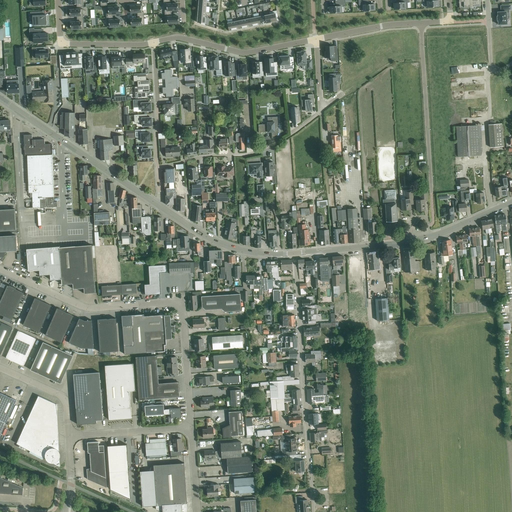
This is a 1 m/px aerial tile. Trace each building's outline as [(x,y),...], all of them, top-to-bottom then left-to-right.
[(409,0),(401,0),(402,2),(394,3),(394,9),(401,9),(401,10),(405,10),(405,9),(408,8),(407,2),(409,2),(409,0)] [(430,1),(429,0),(422,0),(423,1),(425,1),(426,7),(427,7),(428,8),(432,8),(432,7),(439,7),(438,0),(430,1)] [(366,4),(366,1),(358,2),(359,5),(361,5),(362,11),(364,11),(364,12),(368,12),(368,11),(375,10),(374,4),(366,4)] [(345,6),(345,3),(338,3),(338,6),(330,6),(330,13),(337,13),(337,14),(341,13),(341,6),(345,6)] [(164,4),(165,14),(171,13),(171,10),(178,10),(178,9),(178,5),(177,5),(177,4),(170,4),(164,4)] [(498,21),(498,25),(502,24),(502,25),(506,25),(506,24),(507,24),(506,12),(508,12),(508,10),(511,9),(510,5),(501,6),(501,12),(497,12),(498,16),(497,16),(497,21),(498,21)] [(137,12),(137,15),(144,15),(143,12),(142,12),(142,6),(130,6),(130,13),(137,12)] [(113,17),(113,14),(119,13),(119,7),(106,8),(106,17),(113,17)] [(83,9),(69,10),(70,16),(77,16),(77,19),(83,19),(83,9)] [(42,11),(30,12),(30,16),(32,16),(33,25),(47,25),(46,15),(42,15),(42,11)] [(277,11),(269,12),(270,14),(271,22),(277,21),(276,17),(278,17),(277,13),(277,11)] [(171,13),(165,14),(165,24),(178,23),(178,22),(179,22),(179,17),(178,18),(178,16),(171,16),(171,13)] [(144,15),(137,15),(137,18),(131,19),(131,20),(130,20),(130,24),(131,24),(131,26),(144,25),(144,15)] [(106,17),(107,27),(120,26),(120,25),(121,25),(121,21),(120,21),(120,19),(113,20),(113,17),(106,17)] [(205,25),(205,17),(197,17),(197,22),(201,23),(201,24),(205,25)] [(77,22),(70,22),(70,24),(70,28),(71,28),(71,29),(84,28),(83,19),(77,19),(77,22)] [(42,29),(33,29),(33,34),(34,42),(34,43),(43,43),(43,41),(48,41),(47,33),(42,33),(42,29)] [(331,46),(325,46),(325,52),(324,52),(325,57),(331,57),(331,61),(338,61),(337,47),(331,47),(331,46)] [(46,47),(35,47),(36,58),(40,58),(40,59),(44,58),(49,57),(48,49),(46,50),(46,47)] [(160,50),(161,58),(173,55),(174,61),(178,60),(177,50),(177,51),(172,52),(171,48),(160,50)] [(190,67),(194,67),(194,57),(190,58),(189,50),(180,50),(181,62),(190,62),(190,67)] [(24,51),(16,52),(17,67),(25,66),(24,51)] [(305,51),(301,51),(302,52),(297,52),(297,53),(296,54),(297,59),(298,58),(298,66),(302,66),(306,65),(306,69),(312,69),(312,60),(306,61),(306,60),(306,55),(305,51)] [(72,69),(71,52),(66,52),(66,53),(64,54),(64,59),(60,60),(60,69),(65,69),(65,65),(71,64),(72,69)] [(75,52),(71,52),(72,69),(72,64),(77,64),(77,68),(82,68),(82,58),(78,58),(78,53),(75,53),(75,52)] [(133,59),(126,59),(126,65),(134,64),(134,63),(143,62),(143,68),(149,68),(148,57),(144,57),(144,54),(133,55),(133,59)] [(98,55),(99,69),(105,69),(105,73),(110,73),(109,59),(106,59),(106,56),(103,56),(102,55),(98,55)] [(280,56),(279,56),(280,65),(283,65),(284,69),(294,68),(293,57),(289,57),(289,56),(288,56),(288,55),(283,55),(283,56),(280,57),(280,56)] [(87,56),(87,57),(85,57),(86,61),(85,61),(85,65),(86,65),(86,69),(90,69),(90,72),(96,72),(96,63),(93,63),(92,57),(91,57),(91,56),(87,56)] [(112,58),(112,69),(125,68),(125,60),(121,60),(121,57),(116,57),(116,56),(113,57),(112,58)] [(197,70),(207,70),(206,57),(203,57),(203,56),(197,56),(197,58),(195,58),(196,64),(197,64),(197,70)] [(216,76),(222,76),(222,63),(218,64),(218,56),(212,57),(212,58),(209,58),(210,70),(216,70),(216,76)] [(273,58),(265,59),(266,76),(278,76),(277,65),(274,65),(274,62),(273,62),(273,58)] [(227,60),(223,60),(224,72),(225,72),(225,76),(235,76),(234,64),(231,64),(231,61),(227,61),(227,60)] [(256,61),(252,61),(253,74),(259,73),(259,76),(264,76),(263,63),(259,63),(259,62),(256,62),(256,61)] [(236,80),(243,80),(242,76),(247,76),(246,64),(243,65),(243,64),(239,64),(239,74),(236,74),(236,80)] [(165,79),(165,83),(179,82),(179,78),(177,78),(177,77),(171,77),(170,69),(164,70),(164,73),(161,73),(162,79),(165,79)] [(135,87),(150,86),(150,80),(147,80),(146,76),(138,76),(138,75),(133,75),(134,81),(137,81),(138,86),(135,87)] [(329,91),(337,90),(336,84),(341,84),(340,75),(336,75),(336,78),(329,78),(329,91)] [(18,80),(7,81),(8,93),(19,92),(18,80)] [(32,92),(33,96),(33,101),(45,100),(45,102),(53,101),(52,81),(43,81),(44,92),(32,92)] [(166,94),(166,97),(172,96),(172,89),(177,89),(177,87),(180,87),(179,82),(165,83),(165,87),(162,88),(163,94),(166,94)] [(150,86),(135,87),(135,93),(137,93),(137,98),(147,98),(147,92),(150,92),(150,86)] [(305,100),(301,100),(302,106),(305,106),(306,112),(313,112),(312,101),(314,101),(314,95),(308,95),(308,100),(305,100)] [(180,104),(180,97),(171,98),(172,104),(164,105),(163,105),(163,109),(164,109),(165,115),(168,114),(168,116),(172,116),(172,114),(178,114),(177,104),(180,104)] [(151,107),(151,103),(146,103),(146,99),(133,100),(133,108),(134,108),(134,107),(141,107),(142,111),(146,111),(151,111),(151,107)] [(184,99),(185,106),(188,106),(188,111),(195,111),(194,99),(184,99)] [(293,108),(288,109),(289,120),(292,119),(292,122),(299,122),(299,116),(300,116),(300,110),(298,110),(298,107),(293,107),(293,108)] [(60,115),(60,129),(65,129),(65,136),(73,136),(73,129),(74,129),(75,113),(68,112),(62,112),(62,115),(60,115)] [(134,115),(134,123),(135,123),(135,122),(142,122),(142,126),(152,126),(152,122),(151,118),(147,118),(147,114),(134,115)] [(278,138),(278,133),(278,131),(277,127),(278,127),(277,117),(267,117),(268,122),(267,122),(267,124),(258,124),(259,132),(265,132),(268,131),(268,132),(269,132),(268,131),(271,131),(272,138),(278,138)] [(502,123),(489,124),(491,147),(504,146),(502,123)] [(479,125),(456,126),(458,157),(481,156),(479,125)] [(78,130),(79,140),(79,145),(88,144),(87,129),(78,130)] [(150,138),(150,134),(146,134),(145,129),(140,130),(135,130),(135,137),(141,137),(141,142),(145,142),(150,141),(150,138)] [(134,130),(126,131),(126,136),(128,136),(128,140),(135,139),(134,130)] [(241,133),(237,134),(236,135),(236,142),(238,142),(239,150),(244,150),(244,137),(244,133),(241,133)] [(54,202),(52,149),(52,144),(45,144),(44,139),(32,140),(32,135),(24,135),(25,156),(27,156),(29,193),(30,193),(30,197),(32,197),(33,208),(57,207),(57,202),(54,202)] [(114,146),(124,145),(123,135),(114,136),(114,146)] [(219,139),(219,143),(219,148),(227,148),(227,144),(233,144),(233,139),(232,135),(229,136),(229,138),(219,139)] [(333,152),(338,151),(340,151),(339,142),(340,142),(340,135),(332,136),(332,148),(333,148),(333,152)] [(99,140),(100,155),(100,160),(109,160),(108,151),(113,150),(112,139),(99,140)] [(199,146),(199,148),(199,153),(213,152),(213,140),(206,140),(207,145),(199,146)] [(195,148),(194,143),(190,144),(191,149),(187,149),(188,156),(197,155),(196,150),(196,148),(195,148)] [(142,158),(151,157),(151,153),(150,150),(146,150),(146,145),(136,146),(136,153),(142,153),(142,158)] [(179,147),(175,147),(175,148),(165,149),(166,157),(171,157),(171,156),(180,155),(179,147)] [(265,162),(266,176),(272,176),(273,183),(277,183),(276,168),(273,168),(273,162),(272,162),(272,161),(268,161),(268,162),(265,162)] [(262,177),(262,173),(262,164),(249,164),(249,174),(257,174),(257,178),(262,177)] [(207,167),(204,167),(204,177),(208,176),(208,180),(215,179),(215,173),(212,173),(212,167),(211,167),(210,166),(208,166),(207,167)] [(234,175),(234,172),(233,167),(227,167),(225,168),(225,166),(218,166),(218,168),(217,168),(218,176),(224,175),(224,177),(231,177),(230,175),(234,175)] [(165,189),(166,205),(173,204),(173,191),(176,191),(174,168),(165,168),(165,171),(164,171),(164,183),(164,189),(165,189)] [(201,185),(201,181),(201,180),(198,180),(197,172),(196,172),(196,168),(189,168),(189,180),(190,180),(190,179),(190,178),(194,178),(194,179),(195,179),(195,182),(197,182),(197,185),(201,185)] [(92,189),(93,200),(97,200),(97,189),(102,189),(101,176),(93,175),(93,189),(92,189)] [(495,187),(496,192),(496,197),(507,195),(506,186),(508,186),(507,181),(507,177),(502,178),(503,186),(500,187),(495,187)] [(114,190),(114,188),(113,183),(107,183),(107,190),(108,190),(109,203),(115,202),(114,190)] [(462,204),(458,204),(459,207),(459,212),(466,211),(466,204),(465,204),(465,200),(470,199),(470,195),(470,194),(469,190),(466,190),(466,187),(460,188),(460,191),(461,200),(462,204)] [(420,200),(416,200),(417,206),(417,211),(425,210),(424,201),(428,201),(427,196),(427,192),(427,188),(424,188),(425,193),(420,193),(420,200)] [(119,194),(118,197),(120,198),(119,202),(119,207),(123,207),(123,204),(127,204),(127,201),(123,201),(124,200),(125,195),(126,190),(121,189),(119,194)] [(396,199),(395,190),(384,191),(385,200),(383,200),(383,204),(385,204),(386,222),(390,222),(390,224),(394,224),(393,221),(397,221),(396,203),(395,203),(395,202),(394,202),(394,199),(396,199)] [(412,192),(410,192),(405,192),(405,199),(401,199),(402,210),(410,209),(409,200),(413,200),(413,195),(412,192)] [(476,192),(473,193),(473,201),(477,201),(477,203),(484,203),(483,193),(476,193),(476,192)] [(176,198),(176,206),(176,211),(185,211),(185,199),(178,198),(178,195),(176,195),(176,198)] [(250,226),(249,201),(244,201),(244,204),(239,204),(240,217),(245,216),(245,226),(250,226)] [(454,207),(445,208),(445,211),(443,211),(444,217),(446,216),(446,220),(454,219),(453,212),(458,212),(457,201),(453,201),(454,207)] [(98,204),(94,204),(96,246),(99,246),(98,232),(97,225),(98,225),(111,224),(110,212),(98,213),(98,204)] [(310,208),(301,209),(301,211),(301,215),(314,214),(313,208),(313,204),(310,205),(310,208)] [(135,208),(132,208),(132,218),(141,218),(141,228),(141,231),(145,231),(145,232),(147,233),(151,233),(151,222),(150,217),(141,217),(141,213),(142,213),(142,207),(141,207),(141,205),(137,205),(136,206),(136,209),(135,209),(135,208)] [(193,205),(192,221),(200,222),(201,206),(193,205)] [(206,213),(206,215),(206,220),(215,220),(214,213),(215,213),(215,208),(215,207),(210,207),(210,210),(206,210),(206,213)] [(363,209),(364,214),(364,219),(368,219),(369,233),(377,232),(377,230),(377,229),(376,224),(373,224),(373,222),(371,222),(371,218),(371,208),(363,209)] [(0,230),(16,230),(14,209),(0,209),(0,230)] [(357,209),(347,209),(348,215),(348,229),(349,238),(349,243),(359,242),(358,237),(357,215),(357,209)] [(340,235),(340,239),(341,244),(348,243),(348,238),(347,234),(346,220),(345,210),(337,210),(338,221),(342,220),(343,234),(340,235)] [(287,229),(287,221),(290,221),(289,216),(281,216),(282,229),(287,229)] [(225,233),(224,238),(232,239),(232,238),(236,239),(237,231),(234,231),(235,223),(231,222),(227,222),(225,233)] [(299,246),(310,245),(310,238),(309,239),(308,233),(308,229),(305,230),(305,224),(298,225),(299,230),(300,239),(299,239),(299,246)] [(174,233),(174,231),(174,226),(168,226),(168,231),(167,231),(167,238),(166,238),(166,243),(167,245),(171,245),(171,233),(174,233)] [(275,243),(277,243),(277,234),(273,234),(273,230),(272,230),(271,228),(271,227),(268,227),(268,231),(269,242),(275,241),(275,243)] [(288,234),(289,244),(289,249),(297,248),(296,243),(296,234),(297,234),(297,227),(293,227),(293,233),(288,234)] [(320,235),(320,240),(321,245),(329,245),(328,230),(324,230),(324,235),(320,235)] [(255,231),(251,231),(251,238),(255,238),(255,248),(261,248),(261,236),(255,236),(255,231)] [(129,232),(122,232),(123,244),(130,243),(129,232)] [(17,251),(17,246),(16,235),(0,236),(0,260),(2,261),(7,253),(6,251),(17,251)] [(181,239),(177,239),(178,247),(181,247),(181,248),(189,247),(189,244),(189,243),(189,240),(188,236),(186,236),(185,235),(183,235),(183,236),(180,236),(181,239)] [(75,246),(77,267),(78,278),(72,278),(73,284),(73,289),(84,288),(84,294),(95,293),(91,245),(75,246)] [(61,279),(62,285),(73,284),(72,278),(78,278),(77,267),(75,246),(59,247),(61,268),(62,279),(61,279)] [(59,247),(43,248),(44,264),(49,264),(50,274),(51,280),(61,279),(62,279),(61,268),(59,247)] [(415,261),(414,247),(403,248),(405,272),(419,271),(419,266),(419,261),(415,261)] [(44,264),(43,248),(27,249),(28,271),(39,270),(40,275),(50,274),(49,264),(44,264)] [(379,269),(378,257),(377,252),(367,254),(370,270),(379,269)] [(436,269),(435,257),(435,252),(424,253),(425,258),(425,270),(436,269)] [(343,261),(343,256),(333,257),(333,262),(334,270),(337,269),(336,266),(344,266),(343,261)] [(328,264),(328,262),(328,257),(319,258),(319,263),(320,265),(320,266),(321,281),(329,281),(329,278),(329,270),(328,264)] [(401,272),(400,267),(400,262),(399,257),(393,258),(393,263),(389,264),(389,269),(389,270),(394,270),(394,273),(401,272)] [(350,258),(350,266),(356,265),(357,275),(363,275),(362,258),(350,258)] [(284,270),(287,270),(292,270),(292,260),(281,260),(281,268),(284,268),(284,270)] [(311,261),(306,262),(306,269),(306,272),(307,275),(311,274),(313,274),(314,274),(314,273),(314,269),(314,265),(314,261),(313,261),(311,261)] [(190,262),(169,263),(170,274),(187,273),(190,273),(194,273),(194,263),(190,263),(190,262)] [(150,284),(144,284),(145,295),(161,294),(159,272),(167,272),(167,265),(148,266),(150,284)] [(264,278),(261,278),(261,276),(253,276),(253,284),(253,289),(259,289),(262,289),(264,289),(264,278)] [(203,281),(195,281),(195,290),(204,290),(203,281)] [(121,285),(122,295),(137,294),(136,284),(121,285)] [(0,301),(0,314),(12,320),(24,293),(7,285),(0,301)] [(122,295),(121,285),(101,286),(102,296),(122,295)] [(281,290),(273,290),(273,302),(281,302),(281,290)] [(240,294),(201,296),(202,307),(205,310),(221,309),(225,312),(241,311),(240,294)] [(286,294),(286,299),(286,310),(289,310),(294,310),(294,294),(289,294),(286,294)] [(197,309),(196,295),(188,296),(190,310),(197,309)] [(307,300),(302,300),(302,306),(312,306),(315,305),(311,306),(310,300),(313,299),(313,296),(306,297),(307,300)] [(23,325),(40,332),(51,305),(35,298),(23,325)] [(389,319),(387,298),(376,299),(378,320),(389,319)] [(303,315),(313,315),(312,309),(315,309),(315,305),(312,306),(312,309),(302,309),(303,315)] [(57,308),(45,335),(62,342),(74,315),(57,308)] [(175,330),(175,325),(171,325),(170,320),(170,315),(164,315),(132,317),(132,315),(122,316),(124,354),(163,351),(162,345),(166,345),(166,339),(172,339),(171,329),(172,329),(172,331),(173,332),(174,332),(175,331),(175,330)] [(303,321),(308,321),(308,324),(316,323),(316,320),(313,320),(313,315),(303,315),(303,321)] [(68,342),(84,349),(94,349),(92,320),(84,321),(79,318),(68,342)] [(97,320),(100,352),(118,351),(116,318),(97,320)] [(193,328),(198,328),(204,327),(204,319),(193,320),(193,328)] [(0,355),(13,328),(0,322),(0,355)] [(304,328),(304,336),(320,335),(319,329),(313,329),(313,327),(304,328)] [(5,358),(10,360),(10,361),(12,362),(13,361),(24,366),(36,339),(18,330),(5,358)] [(212,337),(213,349),(243,347),(242,335),(212,337)] [(195,351),(200,350),(204,350),(203,339),(194,340),(195,344),(195,346),(195,351)] [(296,341),(282,342),(281,342),(282,348),(281,348),(281,352),(293,351),(294,351),(293,347),(297,347),(296,341)] [(43,342),(32,365),(30,370),(61,384),(63,380),(62,380),(73,355),(43,342)] [(310,354),(305,354),(306,363),(312,363),(312,366),(315,365),(315,360),(321,360),(321,351),(311,351),(311,354),(310,354)] [(268,353),(260,354),(260,363),(268,363),(268,353)] [(214,369),(219,369),(238,367),(237,354),(213,355),(214,369)] [(156,355),(136,357),(139,400),(144,400),(174,397),(179,397),(178,382),(158,383),(156,359),(156,355)] [(197,367),(202,367),(206,366),(205,356),(195,357),(196,363),(197,367)] [(176,357),(171,357),(166,358),(168,373),(178,372),(176,357)] [(105,366),(108,415),(109,420),(131,418),(130,391),(135,391),(133,363),(105,366)] [(103,420),(103,416),(99,372),(73,374),(77,424),(97,423),(96,420),(103,420)] [(326,381),(326,374),(316,374),(316,382),(326,381)] [(210,377),(197,377),(197,381),(199,381),(199,385),(209,384),(208,381),(210,380),(214,380),(214,376),(210,377)] [(284,385),(283,381),(277,381),(270,382),(270,390),(266,391),(267,397),(271,397),(271,399),(284,398),(284,394),(284,385)] [(308,396),(315,396),(324,395),(323,385),(317,385),(317,389),(318,389),(319,392),(315,393),(314,389),(307,389),(308,396)] [(292,394),(284,394),(284,398),(301,397),(300,389),(292,390),(292,394)] [(231,406),(242,405),(240,390),(230,391),(231,406)] [(0,392),(0,436),(16,400),(0,392)] [(57,404),(55,404),(38,396),(17,443),(30,451),(46,459),(48,461),(50,462),(53,463),(55,462),(58,461),(59,459),(60,456),(60,454),(59,451),(57,404)] [(201,408),(206,408),(209,407),(209,404),(213,404),(213,397),(204,398),(204,400),(201,400),(201,408)] [(301,404),(301,397),(284,398),(285,402),(294,401),(294,404),(294,408),(292,408),(292,413),(300,413),(299,404),(301,404)] [(284,405),(284,398),(271,399),(271,403),(271,407),(272,423),(279,422),(278,411),(285,411),(284,410),(284,405)] [(145,415),(164,414),(164,404),(145,406),(145,415)] [(180,408),(165,409),(165,410),(165,412),(170,412),(170,414),(171,414),(171,418),(176,418),(177,418),(181,417),(180,408)] [(242,411),(237,411),(229,412),(229,424),(222,427),(223,437),(243,435),(243,430),(242,411)] [(309,414),(310,424),(318,423),(317,414),(317,413),(313,414),(313,413),(313,414),(309,414)] [(290,427),(291,426),(296,426),(296,423),(301,423),(300,416),(289,417),(290,427)] [(207,429),(203,429),(203,438),(213,437),(213,427),(207,428),(207,429)] [(318,433),(315,433),(310,434),(311,442),(316,441),(319,441),(322,441),(321,437),(318,437),(318,433)] [(286,445),(296,444),(296,439),(289,439),(288,435),(283,435),(281,435),(281,442),(286,442),(286,445)] [(150,443),(146,444),(146,455),(166,454),(165,438),(150,440),(150,443)] [(171,456),(176,455),(181,455),(181,450),(183,450),(183,445),(181,445),(181,438),(173,439),(173,441),(169,441),(169,445),(174,445),(174,451),(171,451),(171,456)] [(228,473),(233,473),(253,471),(252,456),(242,457),(241,441),(225,443),(220,443),(221,449),(219,451),(215,451),(215,450),(204,451),(205,459),(221,458),(227,458),(228,473)] [(104,445),(99,446),(98,442),(87,442),(88,453),(89,453),(91,469),(87,469),(87,479),(107,488),(104,452),(104,445)] [(127,444),(107,446),(110,489),(112,489),(130,497),(130,498),(131,498),(127,444)] [(296,444),(286,445),(286,449),(282,449),(282,455),(290,455),(289,451),(297,450),(296,444)] [(296,472),(300,471),(305,471),(304,460),(301,460),(301,454),(290,455),(290,461),(295,461),(296,472)] [(154,475),(140,476),(142,506),(156,505),(156,509),(157,510),(161,511),(188,511),(188,503),(187,503),(184,468),(154,470),(154,475)] [(23,488),(0,477),(0,493),(23,495),(23,488)] [(235,494),(255,492),(254,477),(234,479),(235,494)] [(219,488),(219,484),(208,485),(209,489),(207,489),(208,496),(218,496),(218,488),(219,488)] [(299,511),(309,511),(309,506),(308,506),(307,500),(303,500),(302,496),(295,497),(296,503),(299,503),(299,511)] [(256,511),(256,499),(245,500),(240,501),(241,511),(256,511)]
